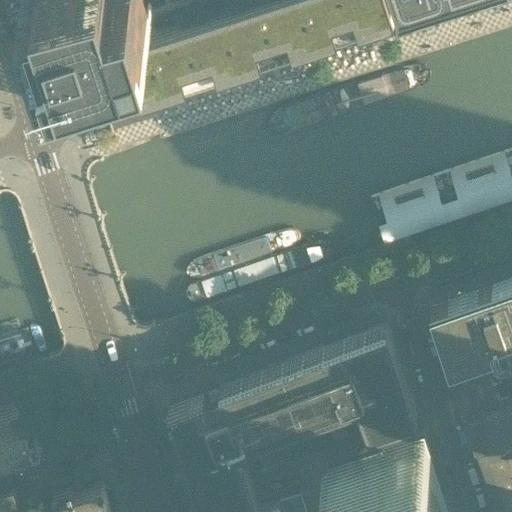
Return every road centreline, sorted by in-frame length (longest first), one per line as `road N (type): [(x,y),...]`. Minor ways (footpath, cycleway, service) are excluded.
road 1 (residential): [(468,0),(38,136)]
road 2 (residential): [(395,287),(119,387)]
road 3 (residential): [(438,415),(307,459),(324,511)]
road 4 (residential): [(109,355),(50,175)]
road 5 (residential): [(438,415),(395,287)]
road 6 (residential): [(157,511),(119,387)]
road 7 (residential): [(38,136),(0,16)]
road 8 (residential): [(511,244),(395,287)]
